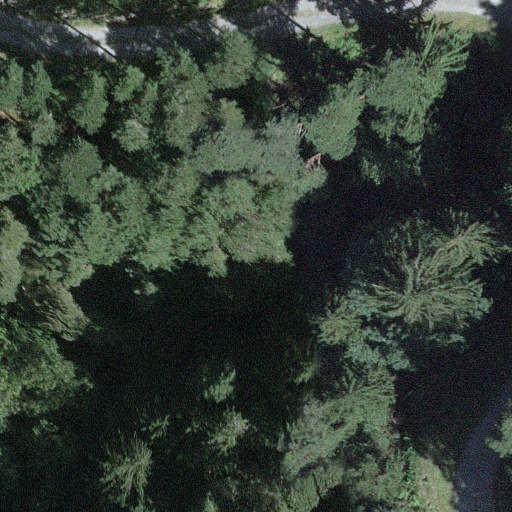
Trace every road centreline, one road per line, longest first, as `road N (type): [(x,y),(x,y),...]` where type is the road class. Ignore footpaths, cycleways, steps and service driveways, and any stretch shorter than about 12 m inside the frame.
road 1 (track): [(511,29),(435,15),(294,15),(79,43)]
road 2 (track): [(460,511),(456,486),(475,428),(511,372)]
